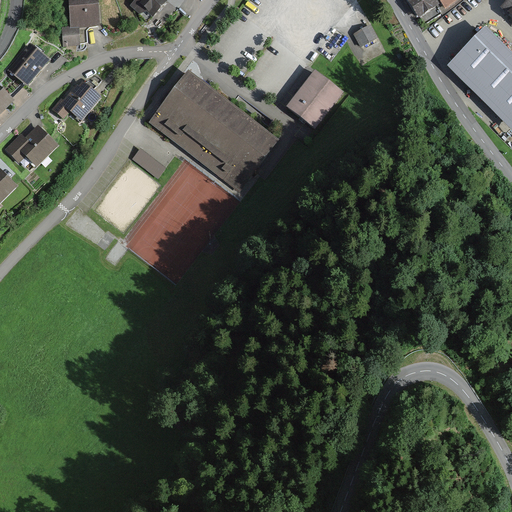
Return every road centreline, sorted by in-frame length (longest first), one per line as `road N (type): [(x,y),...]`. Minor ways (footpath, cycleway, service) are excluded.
road 1 (tertiary): [(511,469),(462,390),(439,372),(420,371),(385,398),(340,511)]
road 2 (unclassified): [(170,59),(71,201),(0,276)]
road 3 (tertiary): [(395,0),(437,77),(511,179)]
road 4 (residential): [(170,59),(126,53),(94,63),(49,89),(0,138)]
